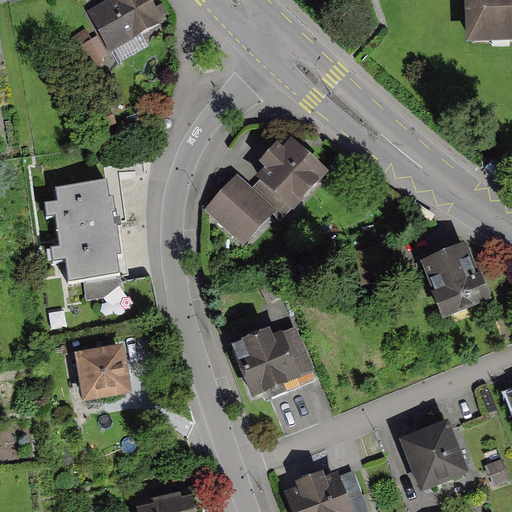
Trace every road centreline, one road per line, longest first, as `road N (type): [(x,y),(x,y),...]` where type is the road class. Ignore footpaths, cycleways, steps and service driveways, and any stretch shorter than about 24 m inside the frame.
road 1 (residential): [(284,49),(200,134),(175,199),(183,317),(235,470)]
road 2 (residential): [(235,470),(511,360)]
road 3 (tertiary): [(284,49),(418,164),(511,228)]
